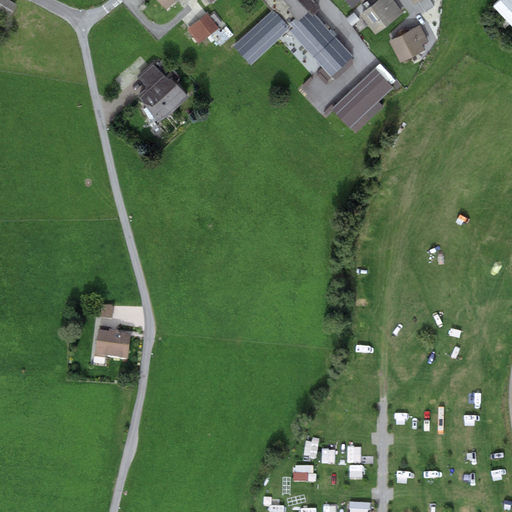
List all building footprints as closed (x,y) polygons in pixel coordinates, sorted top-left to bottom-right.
[(15,5),(7,0),(0,0),(0,8),(9,14),(15,5)] [(265,0),(273,9),(289,26),(291,28),(294,25),(291,21),(298,15),(299,16),(307,8),(307,7),(314,0),(313,0),(265,0)] [(319,6),(314,0),(307,7),(307,8),(299,16),(298,15),(291,21),(294,25),(291,28),(336,77),(345,69),(350,64),(346,59),(351,55),(330,32),(327,35),(309,15),(319,6)] [(382,0),(378,0),(362,12),(376,30),(384,23),(385,25),(391,20),(390,18),(401,10),(393,0),(388,0),(385,3),(382,0)] [(418,0),(426,11),(434,5),(431,0),(418,0)] [(511,0),(497,0),(494,4),(511,22),(511,0)] [(289,26),(273,9),(235,45),(250,62),(289,26)] [(359,18),(354,12),(347,17),(352,24),(359,18)] [(217,26),(207,13),(193,24),(193,25),(189,28),(199,40),(217,26)] [(398,36),(391,39),(401,58),(423,48),(420,42),(427,38),(420,25),(407,31),(405,27),(400,30),(397,34),(398,36)] [(152,63),(140,75),(146,83),(147,84),(147,85),(147,87),(146,88),(139,94),(142,97),(143,96),(149,103),(144,108),(150,117),(156,114),(158,117),(168,112),(186,95),(174,81),(178,77),(165,63),(158,69),(152,63)] [(333,107),(350,124),(377,98),(392,85),(375,68),(333,107)] [(345,69),(336,77),(342,83),(351,75),(345,69)] [(377,98),(350,124),(356,130),(383,105),(377,98)] [(102,304),(101,317),(112,318),(113,305),(102,304)] [(110,334),(100,333),(97,354),(126,358),(129,336),(117,335),(117,333),(110,332),(110,334)]
